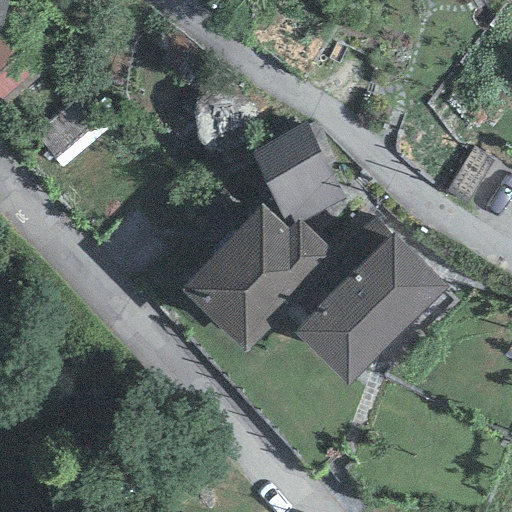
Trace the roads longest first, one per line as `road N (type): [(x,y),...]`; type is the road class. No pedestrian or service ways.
road 1 (residential): [(0,168),(317,511)]
road 2 (residential): [(511,253),(434,206),(171,0)]
